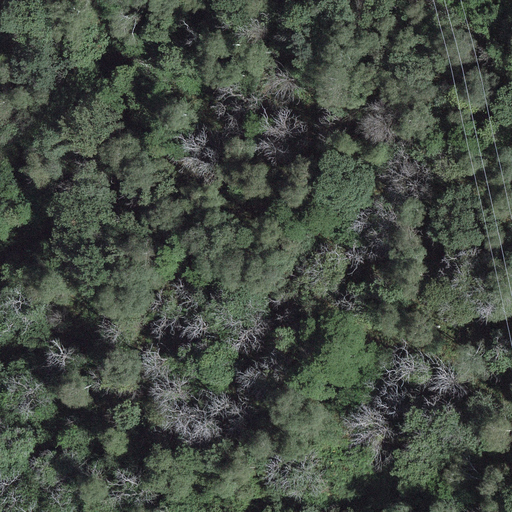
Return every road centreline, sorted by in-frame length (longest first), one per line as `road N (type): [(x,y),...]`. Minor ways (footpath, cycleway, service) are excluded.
road 1 (motorway): [(147,511),(338,0)]
road 2 (motorway): [(178,0),(5,511)]
